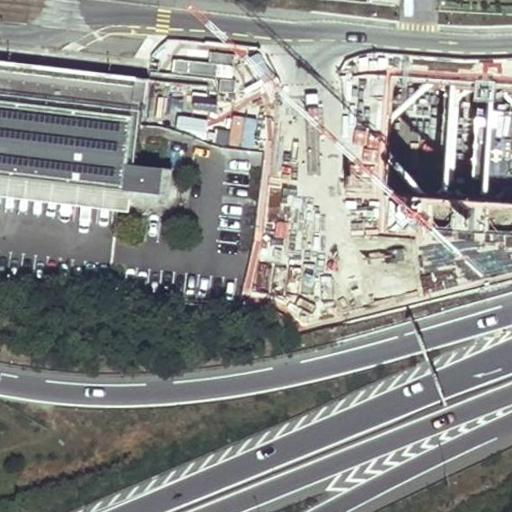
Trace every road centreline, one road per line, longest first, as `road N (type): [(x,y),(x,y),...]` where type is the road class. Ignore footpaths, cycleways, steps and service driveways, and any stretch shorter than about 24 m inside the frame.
road 1 (motorway): [(511,316),(255,383),(90,394),(0,384)]
road 2 (secondary): [(54,37),(193,52),(241,72),(365,173),(429,208),(511,225)]
road 3 (trunk): [(511,353),(133,511)]
road 4 (motorway): [(213,511),(511,396)]
road 5 (trunk): [(320,511),(511,418)]
